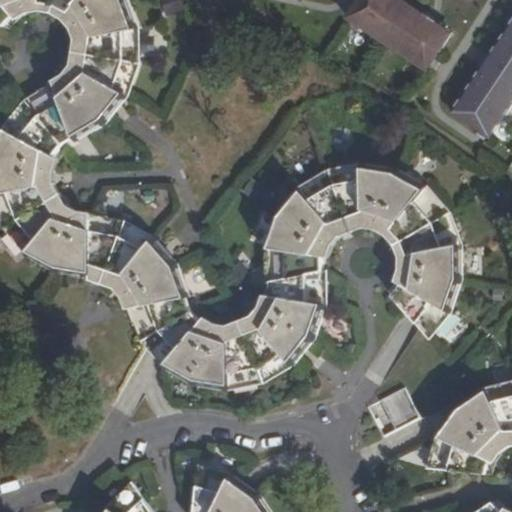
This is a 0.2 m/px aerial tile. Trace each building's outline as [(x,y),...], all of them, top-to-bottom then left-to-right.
[(0,0),(0,25),(12,33),(22,21),(36,13),(47,10),(63,13),(74,19),(87,32),(91,46),(83,47),(79,70),(86,74),(85,76),(84,78),(76,86),(35,111),(15,136),(4,166),(5,195),(16,231),(41,258),(66,273),(99,279),(100,286),(123,295),(127,291),(128,291),(130,294),(136,302),(154,348),(175,371),(206,388),(237,392),(271,386),(298,370),(320,343),(330,310),(331,261),(334,252),(344,238),(349,243),(373,235),(371,227),(382,229),(396,235),(408,244),(414,255),(415,260),(416,266),(412,285),(402,301),(436,343),(457,317),(468,284),(467,251),(456,220),(433,195),(404,180),(374,174),(336,180),(310,197),(290,219),(277,251),(277,304),(275,315),(273,318),(265,328),(260,325),(237,333),(237,339),(236,340),(218,336),(214,334),(199,318),(182,276),(160,249),(132,232),(85,224),(72,218),(77,210),(65,190),(56,189),(55,176),(57,171),(61,161),(68,153),(114,125),(132,100),(143,69),(144,36),(132,4),(127,0),(0,0)] [(364,0),(352,19),(432,69),(436,64),(455,32),(441,23),(404,0),(364,0)] [(511,30),(493,59),(459,112),(483,127),(498,137),(511,115),(511,30)] [(164,51),(163,37),(144,38),(145,52),(164,51)] [(389,401),(401,431),(426,421),(413,391),(389,401)] [(449,451),(442,476),(496,483),(498,471),(500,467),(508,456),(511,452),(511,511),(501,511),(498,511),(511,511),(511,395),(498,399),(468,418),(449,451)] [(150,511),(132,484),(103,500),(96,511),(257,511),(247,500),(222,479),(188,473),(186,511),(150,511)]
